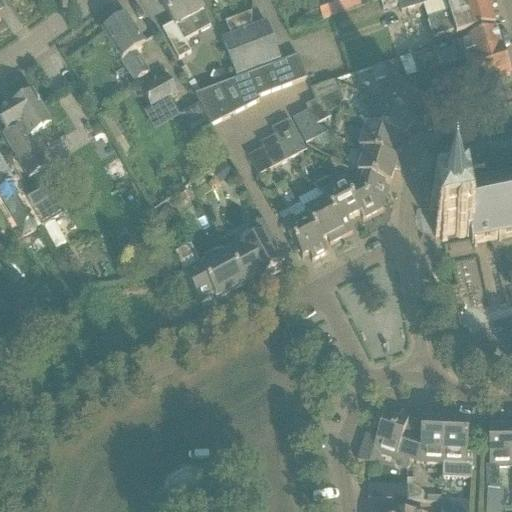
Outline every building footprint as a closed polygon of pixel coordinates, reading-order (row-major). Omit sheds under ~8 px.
[(165,0),(159,3),(169,21),(174,30),(175,30),(182,43),(171,49),(177,61),(189,54),(182,42),(209,27),(194,0),(165,0)] [(357,0),(326,0),(316,4),(323,21),(360,7),(357,0)] [(395,0),(379,0),(382,11),(398,6),(395,0)] [(395,0),(398,6),(400,14),(445,0),(446,0),(450,13),(426,21),(431,39),(456,32),(458,38),(493,27),(485,0),(395,0)] [(101,34),(112,51),(134,84),(148,75),(134,55),(144,49),(124,19),(101,34)] [(235,79),(280,62),(265,25),(221,42),(235,79)] [(464,61),(464,62),(500,51),(495,32),(476,37),(476,38),(451,46),(453,54),(463,51),(466,60),(464,61)] [(467,72),(443,79),(448,97),(509,78),(500,51),(464,62),(467,72)] [(399,62),(403,71),(414,68),(410,58),(399,62)] [(297,59),(284,64),(293,87),(306,82),(297,59)] [(284,64),(272,68),(281,91),(293,87),(284,64)] [(370,71),(374,82),(385,79),(381,67),(370,71)] [(272,68),(247,77),(256,101),(257,100),(281,91),(272,68)] [(406,79),(420,89),(421,86),(424,83),(423,78),(421,75),(406,79)] [(166,76),(139,91),(152,114),(178,100),(166,76)] [(247,77),(231,83),(246,110),(258,104),(257,100),(256,101),(247,77)] [(390,96),(383,107),(412,125),(411,125),(418,129),(427,114),(421,110),(425,104),(389,82),(383,91),(390,96)] [(231,83),(213,90),(228,119),(246,110),(231,83)] [(333,83),(309,91),(314,103),(319,101),(337,93),(333,83)] [(213,90),(193,98),(198,106),(210,129),(228,119),(213,90)] [(0,115),(0,124),(6,134),(2,137),(28,181),(47,170),(29,139),(50,126),(32,96),(0,115)] [(314,103),(304,108),(314,127),(329,120),(327,116),(319,101),(314,103)] [(365,128),(398,138),(397,139),(402,140),(411,125),(412,125),(383,107),(382,108),(372,102),(365,113),(372,117),(365,128)] [(198,106),(178,118),(190,140),(210,129),(198,106)] [(306,114),(291,121),(304,146),(320,138),(314,127),(304,108),(306,114)] [(271,133),(274,138),(287,163),(302,155),(287,125),(271,133)] [(358,152),(364,154),(364,153),(402,165),(407,149),(395,146),(397,139),(398,138),(365,128),(358,152)] [(259,146),(262,151),(272,171),(287,163),(274,138),(259,146)] [(247,159),(257,179),(272,171),(262,151),(247,159)] [(364,153),(364,154),(357,177),(389,187),(393,172),(399,174),(402,165),(364,153)] [(212,174),(219,185),(235,175),(228,164),(212,174)] [(359,217),(346,192),(347,192),(344,186),(333,177),(313,189),(322,198),(325,204),(325,203),(344,238),(351,234),(346,224),(359,217)] [(511,178),(508,180),(507,177),(505,177),(505,180),(489,183),(489,180),(486,181),(487,184),(465,188),(465,185),(461,186),(462,188),(458,189),(460,197),(456,197),(458,203),(438,207),(437,201),(433,202),(434,208),(428,209),(429,214),(435,213),(439,233),(433,234),(434,240),(440,239),(441,244),(446,243),(445,238),(454,236),(458,241),(463,240),(465,237),(466,239),(469,239),(471,246),(472,246),(473,249),(475,248),(475,245),(497,241),(497,243),(500,243),(499,240),(511,237),(511,178)] [(353,188),(347,192),(346,192),(359,217),(362,222),(382,211),(388,191),(355,181),(353,188)] [(40,228),(22,198),(14,183),(0,191),(16,217),(11,219),(22,238),(40,228)] [(45,185),(22,198),(40,228),(40,229),(63,216),(45,185)] [(325,204),(304,215),(320,244),(326,241),(329,246),(344,238),(325,203),(325,204)] [(299,206),(277,217),(301,261),(308,258),(311,264),(326,256),(320,244),(304,215),(303,215),(299,206)] [(238,244),(225,251),(224,251),(243,285),(244,284),(255,278),(259,285),(280,273),(276,266),(283,263),(262,224),(248,231),(254,242),(241,249),(238,244)] [(183,275),(182,275),(200,307),(213,299),(215,303),(245,286),(244,284),(243,285),(224,251),(225,251),(223,251),(218,251),(215,252),(212,253),(209,254),(207,255),(205,257),(204,259),(202,262),(200,265),(190,247),(175,255),(178,261),(183,275)] [(6,381),(29,389),(37,365),(14,357),(6,381)] [(356,464),(367,468),(376,471),(381,459),(394,463),(396,458),(395,458),(403,435),(409,418),(401,416),(398,423),(384,418),(376,442),(365,438),(356,464)] [(395,458),(396,458),(418,466),(442,467),(444,420),(436,419),(435,428),(420,427),(419,441),(403,435),(395,458)] [(444,420),(442,467),(464,468),(464,471),(471,472),(472,456),(466,456),(467,429),(451,429),(452,420),(444,420)] [(488,431),(488,470),(498,470),(511,469),(511,444),(511,438),(511,422),(503,423),(503,431),(488,431)] [(487,493),(486,511),(500,511),(502,494),(498,494),(495,494),(495,484),(498,484),(498,470),(488,470),(487,470),(487,493)] [(201,479),(184,477),(169,488),(168,504),(173,511),(208,511),(211,494),(201,479)] [(406,503),(415,503),(416,482),(406,481),(406,503)] [(367,488),(366,502),(393,504),(394,490),(367,488)] [(441,502),(440,511),(466,511),(467,503),(441,502)]
